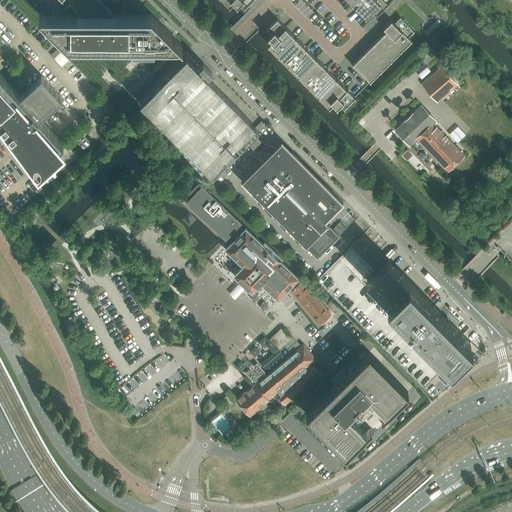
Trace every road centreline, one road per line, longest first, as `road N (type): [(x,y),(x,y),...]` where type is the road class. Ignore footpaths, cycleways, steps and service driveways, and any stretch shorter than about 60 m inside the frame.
road 1 (tertiary): [(495,331),(167,0)]
road 2 (secondary): [(148,511),(98,485),(68,454),(0,333)]
road 3 (secondary): [(504,392),(450,416),(324,511)]
road 4 (secondary): [(404,511),(475,461),(511,446)]
